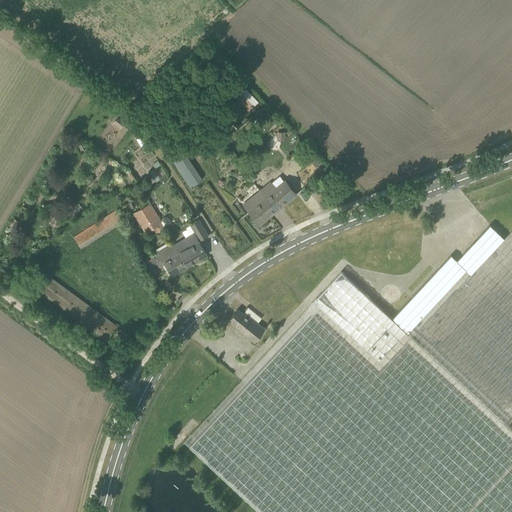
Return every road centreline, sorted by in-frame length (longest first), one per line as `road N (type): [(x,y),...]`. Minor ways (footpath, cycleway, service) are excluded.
road 1 (secondary): [(104,511),(141,396),(163,358),(233,283),(329,229),(511,159)]
road 2 (track): [(0,291),(141,396)]
